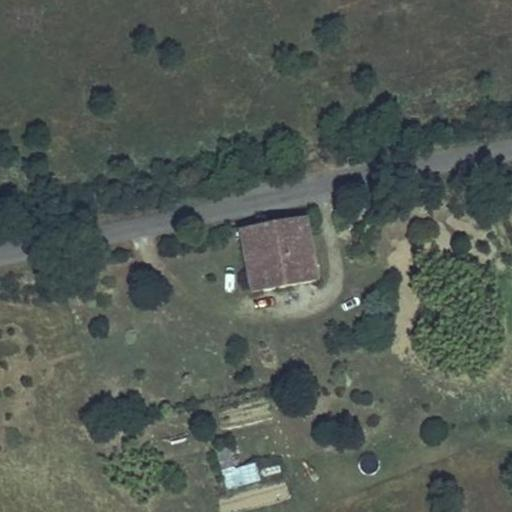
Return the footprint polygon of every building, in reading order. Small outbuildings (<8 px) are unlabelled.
[(238,230),(244,264),(275,258),(281,289),(313,283),(300,217),(238,230)] [(275,258),(244,264),(250,295),(281,289),(275,258)] [(329,422),(350,414),(344,397),(323,404),(329,422)] [(361,457),(363,473),(380,470),(378,454),(361,457)] [(253,460),(223,469),(229,488),(259,479),(253,460)]
